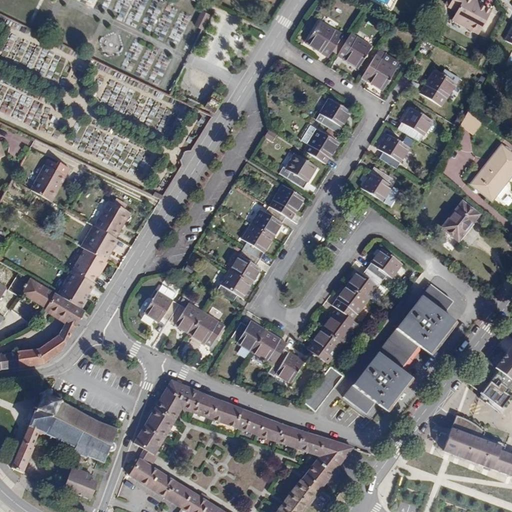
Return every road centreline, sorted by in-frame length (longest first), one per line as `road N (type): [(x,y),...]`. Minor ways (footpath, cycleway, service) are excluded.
road 1 (residential): [(480,308),(373,220),(302,317),(291,322),(262,303),(370,124),(362,103),(269,48)]
road 2 (residential): [(480,308),(374,438),(154,363)]
road 3 (tertiary): [(495,319),(352,511)]
road 4 (residential): [(269,48),(167,214)]
road 5 (residential): [(103,511),(154,363)]
road 6 (residential): [(30,147),(167,214)]
road 7 (residential): [(167,214),(94,327)]
